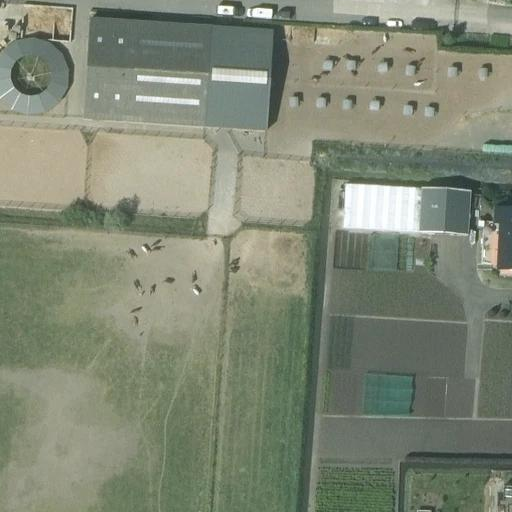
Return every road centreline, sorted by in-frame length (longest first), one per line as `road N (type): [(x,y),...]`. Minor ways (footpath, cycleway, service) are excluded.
road 1 (track): [(482,300),(472,421),(511,422)]
road 2 (track): [(480,326),(327,317)]
road 3 (track): [(472,421),(321,418)]
